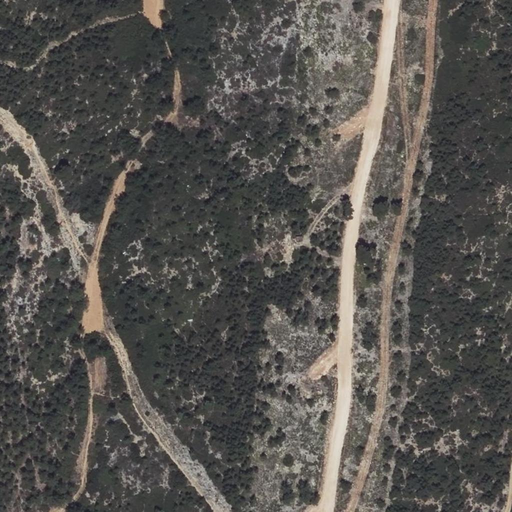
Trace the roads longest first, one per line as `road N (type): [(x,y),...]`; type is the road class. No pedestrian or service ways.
road 1 (track): [(160,0),(173,103),(141,140),(103,221),(90,272),(96,404),(68,511)]
road 2 (track): [(393,0),(350,253),(343,403),(325,511)]
